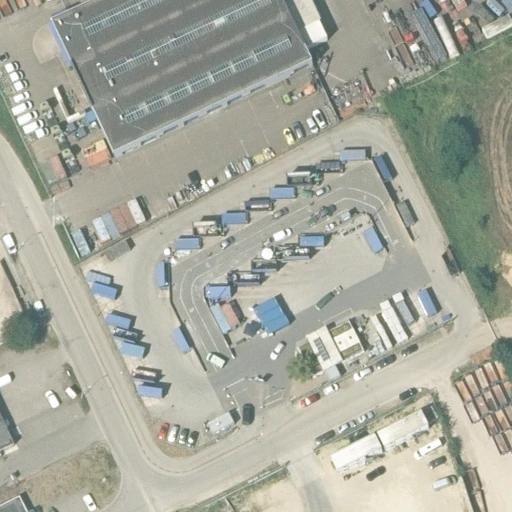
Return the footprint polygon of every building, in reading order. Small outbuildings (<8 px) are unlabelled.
[(312,67),(280,0),(110,0),(53,27),(115,160),(312,67)] [(263,305),(241,313),(252,340),(273,332),(263,305)] [(298,350),(313,380),(364,354),(349,324),(298,350)] [(430,430),(422,415),(378,438),(386,453),(430,430)] [(0,454),(13,448),(0,420),(0,454)] [(384,454),(376,439),(332,462),(340,477),(384,454)] [(0,511),(24,511),(21,505),(13,503),(0,509),(0,511)]
